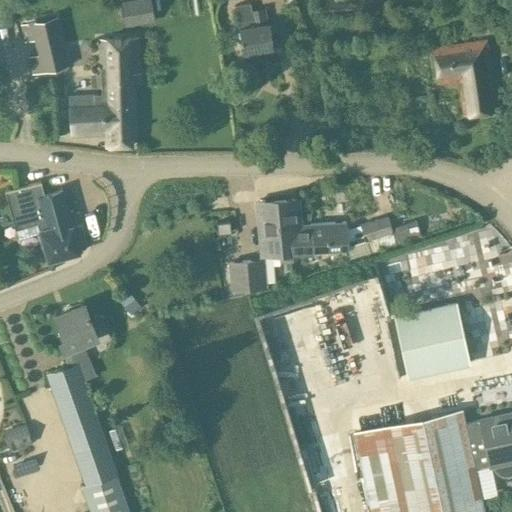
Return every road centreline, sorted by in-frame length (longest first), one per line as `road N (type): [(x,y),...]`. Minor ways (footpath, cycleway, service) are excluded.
road 1 (unclassified): [(486,184),(352,162),(128,168)]
road 2 (residential): [(0,302),(104,258),(121,238),(128,168)]
road 3 (unclassified): [(128,168),(0,154)]
